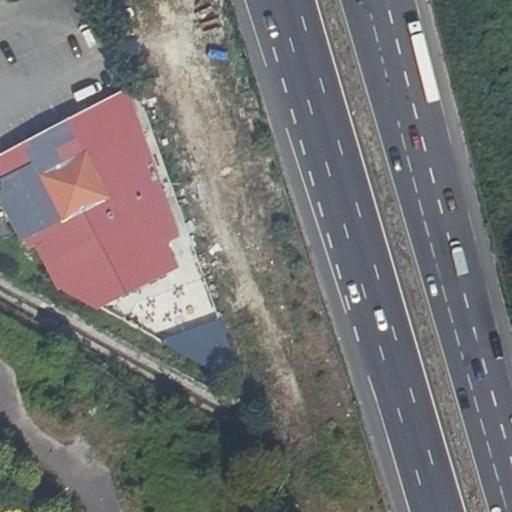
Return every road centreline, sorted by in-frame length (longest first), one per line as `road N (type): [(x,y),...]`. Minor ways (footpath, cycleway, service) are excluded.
road 1 (motorway): [(287,0),(438,511)]
road 2 (motorway): [(511,492),(370,0)]
road 3 (unknown): [(0,396),(109,511)]
